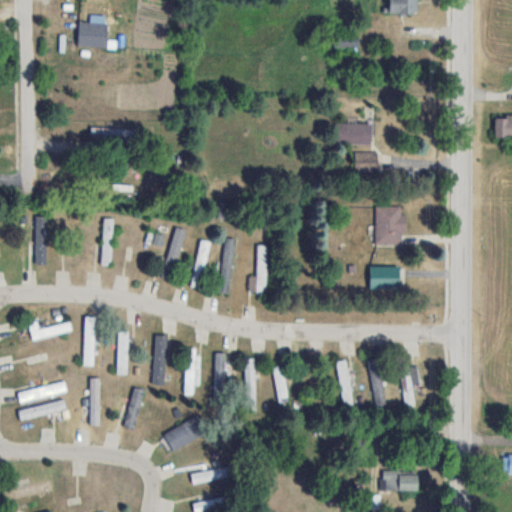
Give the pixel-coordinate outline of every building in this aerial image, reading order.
[(387,0),(387,14),(417,14),(416,0),(387,0)] [(77,46),(106,46),(106,22),(77,22),(77,46)] [(334,46),(356,46),(356,38),(334,38),(334,46)] [(511,114),(494,114),(494,136),(511,135),(511,114)] [(370,123),(335,123),(335,144),(370,144),(370,123)] [(376,152),(354,152),(354,172),(376,172),(376,152)] [(404,245),(404,205),(375,205),(375,245),(404,245)] [(40,212),(25,212),(25,258),(40,258),(40,212)] [(112,265),(113,217),(102,217),(101,264),(112,265)] [(77,258),(77,218),(66,218),(66,258),(77,258)] [(228,292),(235,238),(223,236),(216,291),(228,292)] [(267,242),(256,242),(256,291),(267,291),(267,242)] [(370,284),(398,284),(398,266),(370,266),(370,284)] [(38,327),(37,321),(28,323),(31,339),(72,332),(70,322),(38,327)] [(128,330),(117,330),(117,374),(128,374),(128,330)] [(154,378),(164,378),(164,339),(154,339),(154,378)] [(214,408),(225,408),(225,352),(214,352),(214,408)] [(193,394),(193,385),(200,385),(200,355),(184,355),(184,394),(193,394)] [(244,357),(245,412),(255,412),(255,357),(244,357)] [(419,383),(417,367),(409,368),(408,358),(398,360),(404,408),(415,406),(412,384),(419,383)] [(336,361),(342,410),(353,408),(346,359),(336,361)] [(375,409),(385,408),(379,360),(368,362),(375,409)] [(287,402),(287,365),(275,365),(276,402),(287,402)] [(203,433),(194,417),(163,434),(172,450),(203,433)] [(503,473),(511,473),(511,453),(503,454),(503,473)] [(192,484),(231,476),(229,465),(190,473),(192,484)] [(381,490),(416,490),(416,471),(381,471),(381,490)] [(3,491),(6,502),(53,491),(50,480),(3,491)]
